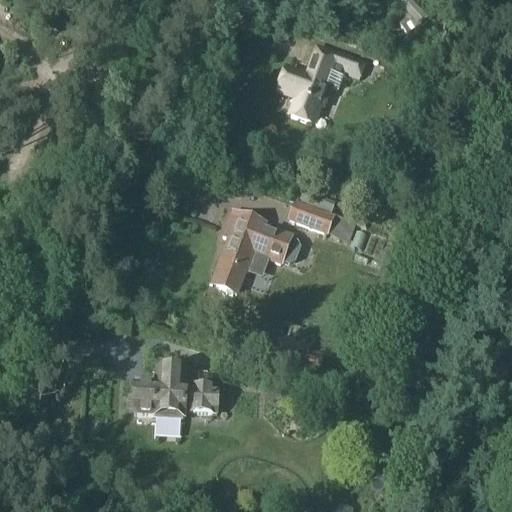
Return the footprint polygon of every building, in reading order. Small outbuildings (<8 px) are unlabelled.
[(278,93),(296,100),(290,118),(315,127),(326,95),(335,97),(341,76),(360,81),(364,68),(320,51),(310,77),(287,68),(278,93)] [(302,195),(298,206),(330,218),(334,206),(302,195)] [(327,239),(334,219),(330,218),(298,206),(294,205),(287,224),(327,239)] [(222,239),(228,241),(210,287),(239,297),(246,276),(248,276),(255,259),(282,269),(293,238),(266,227),(232,215),(222,239)] [(284,342),(276,363),(305,371),(319,375),(323,359),(310,355),(312,349),(284,342)] [(217,387),(194,386),(194,390),(189,390),(190,369),(156,368),(156,383),(135,382),(135,418),(187,420),(190,416),(193,416),(193,414),(214,415),(214,411),(222,411),(222,391),(217,391),(217,387)]
